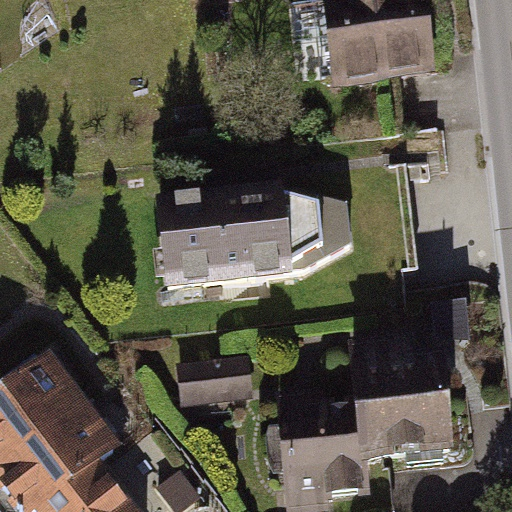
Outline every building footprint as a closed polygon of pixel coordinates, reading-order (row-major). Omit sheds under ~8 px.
[(444,107),(437,13),(329,20),(336,114),(444,107)] [(250,219),(166,226),(173,314),(257,306),(250,219)] [(257,397),(255,359),(182,364),(185,402),(257,397)] [(53,369),(0,416),(0,507),(4,511),(121,511),(99,488),(133,458),(53,369)] [(463,477),(459,377),(357,380),(358,426),(277,429),(280,511),(372,511),(372,480),(463,477)]
